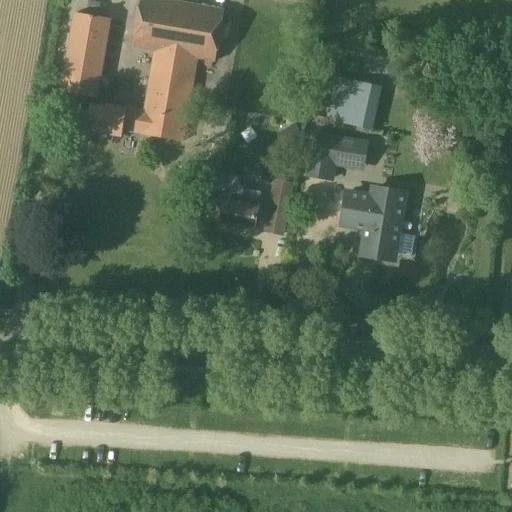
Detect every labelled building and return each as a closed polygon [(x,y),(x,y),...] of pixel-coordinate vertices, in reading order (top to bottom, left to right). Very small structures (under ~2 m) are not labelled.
[(140,0),(133,47),(154,51),(143,111),(108,105),(108,107),(92,105),(88,129),(121,135),(122,128),(141,132),(141,134),(183,141),(198,59),(216,61),(225,9),(174,0),(140,0)] [(61,92),(97,99),(111,19),(75,13),(61,92)] [(328,119),(373,129),(382,88),(337,78),(328,119)] [(369,140),(314,130),(307,174),(333,179),(336,163),(365,167),(369,140)] [(222,221),(255,227),(259,207),(261,192),(244,189),(238,180),(239,176),(222,173),(217,199),(226,201),(222,221)] [(409,241),(397,239),(404,194),(373,189),(372,196),(348,192),(343,224),(366,228),(362,254),(405,261),(409,241)]
